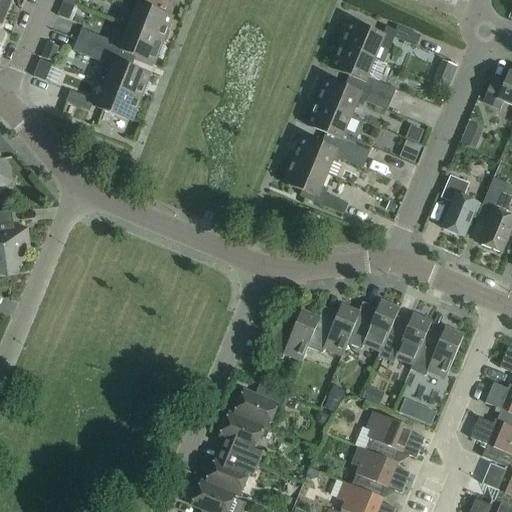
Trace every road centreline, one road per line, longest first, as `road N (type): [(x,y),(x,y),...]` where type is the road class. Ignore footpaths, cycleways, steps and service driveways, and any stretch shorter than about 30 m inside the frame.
road 1 (residential): [(168,511),(264,270)]
road 2 (residential): [(476,31),(392,249)]
road 3 (residential): [(439,511),(454,469),(447,436),(501,298)]
road 4 (residential): [(79,196),(0,386)]
road 5 (tertiary): [(264,270),(79,196)]
road 6 (tertiary): [(392,249),(264,270)]
